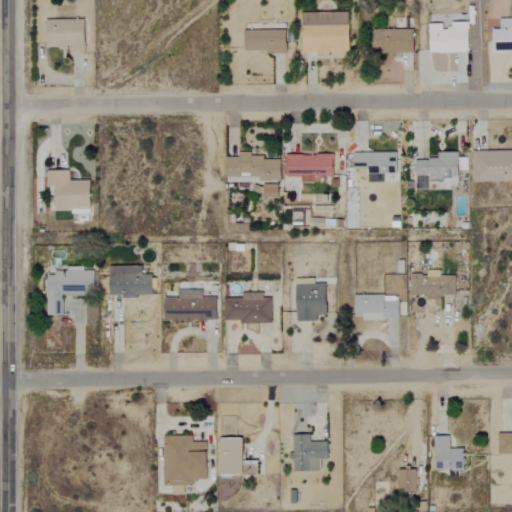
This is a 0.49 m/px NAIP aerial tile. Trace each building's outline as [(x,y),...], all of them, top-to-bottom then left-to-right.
[(302,52),(348,53),(349,13),(303,12),(302,52)] [(85,56),(84,18),(45,19),(45,47),(68,47),(69,57),(85,56)] [(511,51),(511,19),(500,20),(500,29),(492,29),(492,51),(511,51)] [(468,22),(450,22),(450,28),(442,28),(442,23),(428,23),(429,53),(469,51),(468,22)] [(245,52),(286,51),(286,29),(244,30),(245,52)] [(414,29),(384,29),(383,52),(413,53),(414,29)] [(511,181),(511,150),(472,151),(473,182),(511,181)] [(280,159),(263,159),(263,156),(252,156),(252,151),(239,151),(239,157),(226,157),(226,179),(280,179),(280,159)] [(414,159),(415,176),(429,176),(429,182),(458,182),(457,151),(437,152),(437,158),(414,159)] [(353,153),(354,169),(368,169),(368,181),(373,181),(373,174),(397,173),(397,152),(353,153)] [(333,181),(333,154),(286,155),(286,177),(300,177),(300,181),(333,181)] [(54,209),(71,209),(71,213),(90,213),(90,180),(69,180),(69,170),(47,170),(48,186),(54,186),(54,209)] [(277,198),(277,185),(262,185),(263,198),(277,198)] [(152,296),(152,274),(142,274),(142,266),(109,266),(109,297),(152,296)] [(48,275),(47,315),(63,315),(63,295),(94,296),(95,271),(83,270),(83,269),(55,269),(55,275),(48,275)] [(455,296),(455,275),(409,276),(410,297),(455,296)] [(328,315),(328,284),(315,284),(315,278),(297,279),(298,322),(318,321),(318,315),(328,315)] [(218,321),(218,297),(204,297),(204,291),(180,291),(180,298),(166,298),(166,321),(218,321)] [(225,322),(273,323),(274,298),(265,298),(265,293),(244,292),(244,298),(226,298),(225,322)] [(399,319),(399,295),(354,296),(354,320),(399,319)] [(511,431),(499,432),(498,454),(511,453),(511,431)] [(329,460),(329,442),(311,442),(311,434),(293,435),(294,472),(321,471),(321,460),(329,460)] [(166,486),(174,486),(174,495),(187,494),(187,486),(195,486),(195,480),(210,480),(210,442),(195,442),(195,435),(166,436),(166,486)] [(449,437),(435,437),(435,470),(464,470),(464,449),(449,448),(449,437)] [(244,476),(245,439),(221,438),(221,475),(244,476)] [(246,475),(259,476),(259,461),(246,461),(246,475)] [(398,469),(398,493),(416,493),(417,470),(398,469)]
